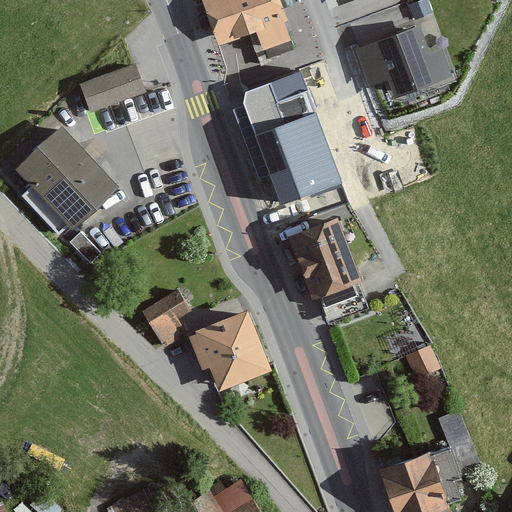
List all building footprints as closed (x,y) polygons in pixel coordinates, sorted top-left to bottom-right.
[(294,40),(278,0),(207,0),(202,2),(221,49),(259,34),(265,51),(294,40)] [(416,53),(406,27),(348,49),(362,87),(378,81),(384,97),(440,76),(429,48),(416,53)] [(82,83),(92,110),(145,90),(135,63),(82,83)] [(313,108),(300,72),(246,92),(259,126),(247,131),(266,183),(318,163),(300,113),(313,108)] [(69,225),(116,181),(62,124),(15,168),(69,225)] [(359,279),(336,220),(291,237),(314,296),(359,279)] [(179,338),(169,320),(183,312),(172,294),(139,314),(161,349),(179,338)] [(207,387),(255,367),(233,312),(185,331),(207,387)] [(431,372),(422,351),(403,359),(411,380),(431,372)] [(452,445),(377,471),(391,511),(426,511),(461,500),(454,479),(483,469),(463,414),(443,421),(452,445)] [(247,511),(229,483),(202,500),(196,489),(164,508),(166,511),(247,511)] [(511,511),(511,498),(503,511),(511,511)]
